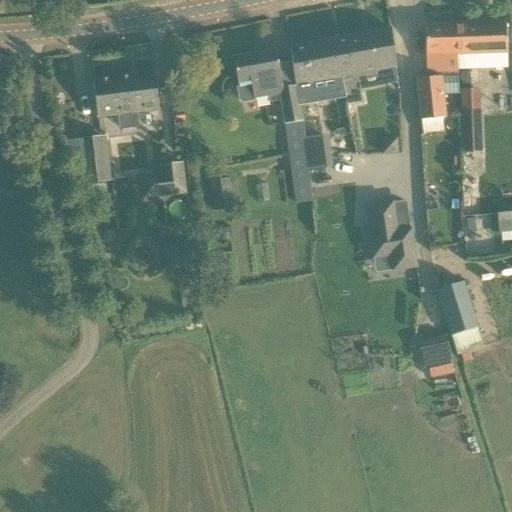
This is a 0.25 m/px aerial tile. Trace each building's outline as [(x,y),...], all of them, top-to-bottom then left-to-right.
[(458,85),(457,71),(507,68),(505,22),(425,25),(427,79),(415,80),(419,121),(446,117),(443,86),(458,85)] [(288,62),(292,86),(296,85),(299,104),(315,101),(313,86),(342,81),(344,95),(359,92),(357,80),(377,76),(376,72),(398,68),(390,30),(289,48),(292,61),(288,62)] [(238,101),(242,104),(255,101),(255,98),(270,96),(267,78),(280,76),(275,51),(233,59),(238,87),(236,87),(238,101)] [(92,80),(97,120),(116,117),(118,130),(138,128),(136,115),(158,111),(153,72),(92,80)] [(469,72),(460,73),(460,88),(469,88),(469,72)] [(278,89),(284,124),(302,121),(299,104),(296,85),(292,86),(278,89)] [(460,91),(464,154),(483,153),(479,90),(460,91)] [(182,112),(173,113),(174,124),(183,122),(182,112)] [(302,121),(284,124),(295,203),(311,201),(305,156),(303,139),(305,138),(302,121)] [(322,136),(305,138),(303,139),(305,156),(324,153),(322,136)] [(77,141),(83,185),(110,181),(105,138),(77,141)] [(187,195),(184,162),(159,165),(162,198),(187,195)] [(423,185),(425,213),(462,211),(461,183),(423,185)] [(392,202),(369,206),(370,214),(373,235),(369,235),(372,259),(391,256),(393,271),(416,268),(411,229),(396,231),(392,202)] [(511,211),(495,213),(497,231),(511,229),(511,211)] [(484,349),(464,283),(437,292),(457,358),(459,357),(468,354),(484,349)] [(447,342),(419,349),(422,362),(450,356),(447,342)] [(468,354),(459,357),(461,363),(470,360),(468,354)] [(452,364),(428,370),(430,379),(454,374),(452,364)]
